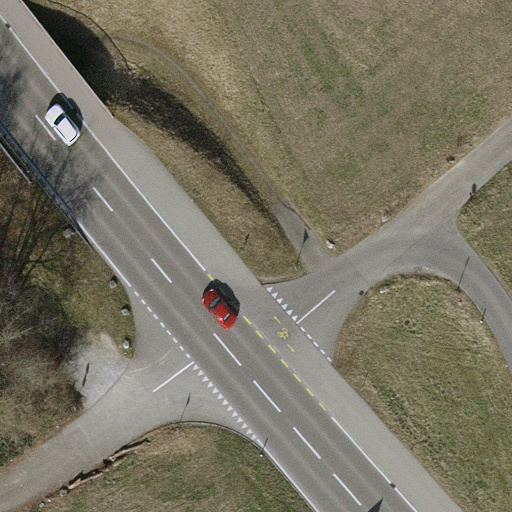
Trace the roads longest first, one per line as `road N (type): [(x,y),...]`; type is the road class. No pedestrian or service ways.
road 1 (secondary): [(235,357),(132,239),(0,64)]
road 2 (track): [(0,494),(235,357)]
road 3 (unclassified): [(235,357),(338,289),(418,221)]
road 4 (secondary): [(368,511),(235,357)]
road 5 (unclassified): [(511,314),(473,253),(418,221)]
